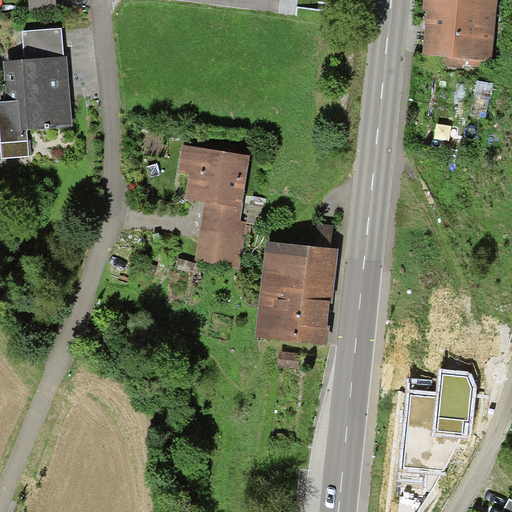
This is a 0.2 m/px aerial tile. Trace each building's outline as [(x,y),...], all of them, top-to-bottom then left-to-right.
[(424,0),(423,13),(426,13),(426,17),(422,57),(493,63),(497,0),(424,0)] [(22,33),(25,61),(64,58),(62,30),(22,33)] [(25,61),(4,63),(7,104),(0,104),(0,142),(1,159),(29,157),(27,132),(73,129),(70,89),(67,58),(64,58),(25,61)] [(185,200),(205,204),(242,210),(250,159),(182,147),(178,173),(189,175),(185,200)] [(240,222),(242,210),(205,204),(195,262),(240,269),(247,223),(240,222)] [(318,225),(316,248),(331,250),(333,227),(318,225)] [(316,248),(267,244),(258,339),(327,345),(331,298),(334,299),(335,293),(339,250),(331,250),(316,248)] [(280,352),(279,365),(298,367),(300,355),(280,352)] [(441,397),(411,394),(404,465),(445,471),(467,427),(472,388),(468,377),(443,374),(441,397)] [(511,511),(511,500),(510,500),(503,511),(511,511)]
